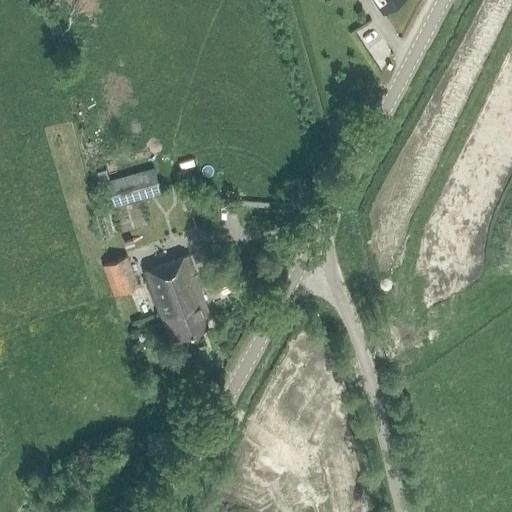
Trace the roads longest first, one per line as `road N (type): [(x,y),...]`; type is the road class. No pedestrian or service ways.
road 1 (tertiary): [(301,264),(443,0)]
road 2 (tertiary): [(169,511),(301,264)]
road 3 (unclassified): [(401,511),(364,351),(335,293),(301,264)]
